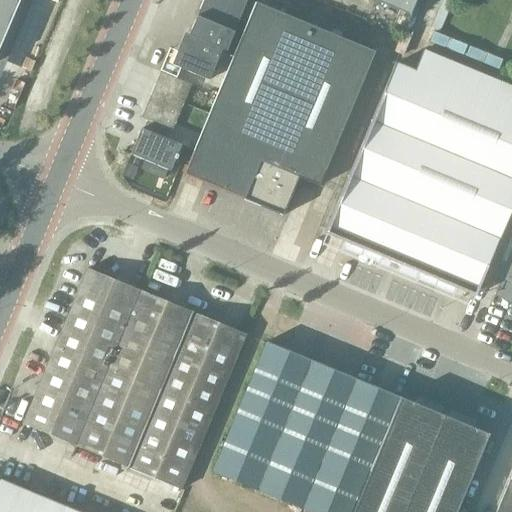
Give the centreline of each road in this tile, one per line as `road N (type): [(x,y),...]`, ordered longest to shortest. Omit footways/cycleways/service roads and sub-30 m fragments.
road 1 (unclassified): [(511,368),(57,180)]
road 2 (tertiary): [(57,180),(132,0)]
road 3 (tertiary): [(0,317),(57,180)]
